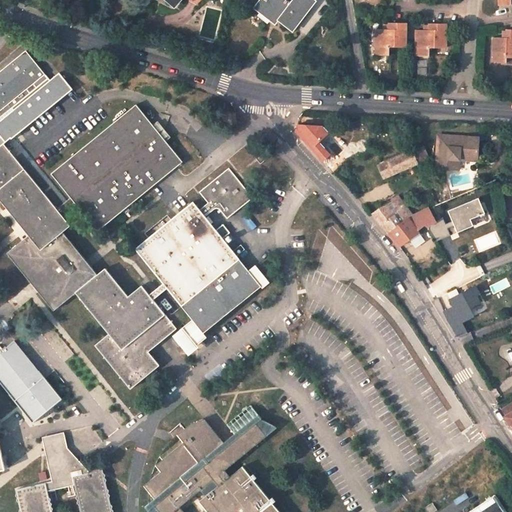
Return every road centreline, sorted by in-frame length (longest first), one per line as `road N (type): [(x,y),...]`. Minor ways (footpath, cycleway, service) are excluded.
road 1 (unclassified): [(511,448),(402,272),(286,142)]
road 2 (secondary): [(253,92),(70,34),(0,2)]
road 3 (secondary): [(444,105),(281,95)]
